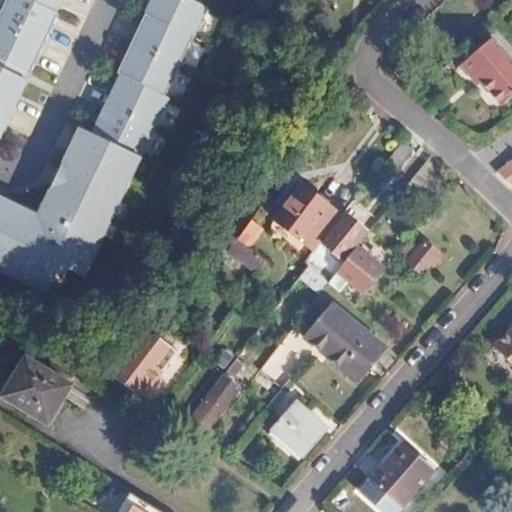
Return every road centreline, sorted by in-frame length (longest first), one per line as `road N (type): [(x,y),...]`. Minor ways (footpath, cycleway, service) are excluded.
road 1 (residential): [(294,508),(511,263)]
road 2 (residential): [(418,0),(360,55),(361,74),(471,172)]
